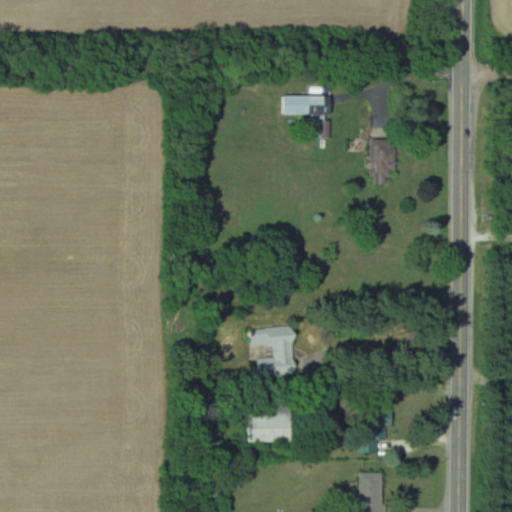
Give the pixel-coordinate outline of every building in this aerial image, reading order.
[(329,116),(329,96),(282,96),(282,115),(310,115),(310,137),(327,137),(327,116),(329,116)] [(370,139),(370,175),(395,175),(395,139),(370,139)] [(253,329),(255,377),(295,375),(292,327),(253,329)] [(247,442),(290,442),(290,399),(267,399),(267,414),(247,414),(247,442)] [(358,453),(377,453),(377,439),(385,439),(386,428),(390,428),(390,400),(358,400),(358,453)] [(384,511),(384,472),(358,472),(357,511),(384,511)]
